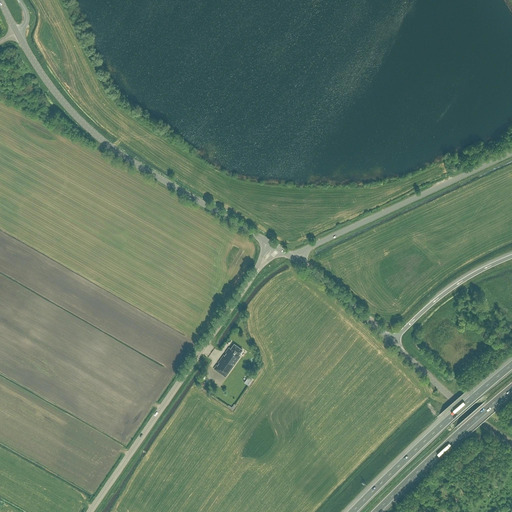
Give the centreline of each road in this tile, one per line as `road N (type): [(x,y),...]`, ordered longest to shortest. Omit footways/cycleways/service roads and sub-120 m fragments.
road 1 (tertiary): [(272,245),(107,144),(56,94),(16,32)]
road 2 (tertiary): [(89,511),(272,245)]
road 3 (unclassified): [(295,259),(511,152)]
road 4 (motorway): [(511,364),(351,511)]
road 5 (motorway): [(375,511),(511,386)]
road 6 (secondary): [(511,444),(391,342)]
road 7 (motorway): [(511,256),(441,295),(391,342)]
road 8 (tertiary): [(391,342),(295,259)]
